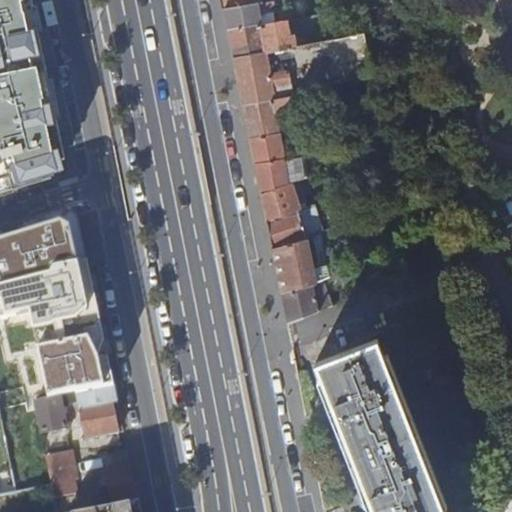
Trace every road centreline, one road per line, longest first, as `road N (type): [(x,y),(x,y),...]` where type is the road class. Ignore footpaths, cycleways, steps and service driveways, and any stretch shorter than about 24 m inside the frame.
road 1 (secondary): [(291,511),(190,0)]
road 2 (primary): [(250,511),(150,0)]
road 3 (primary): [(122,0),(219,511)]
road 4 (residential): [(102,184),(167,511)]
road 5 (residential): [(61,0),(102,184)]
